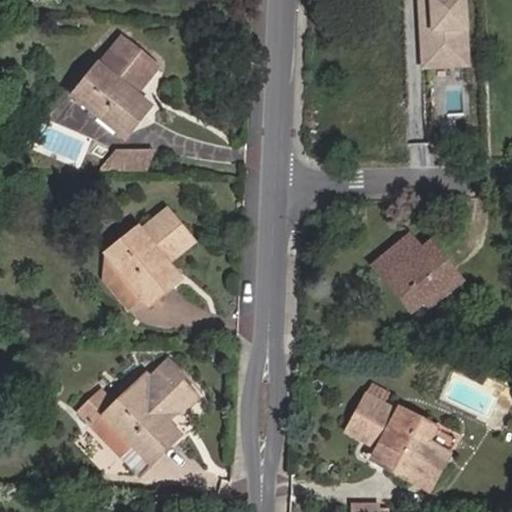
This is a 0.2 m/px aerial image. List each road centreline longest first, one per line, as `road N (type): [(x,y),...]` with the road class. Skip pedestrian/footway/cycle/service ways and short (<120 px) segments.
road 1 (residential): [(276,511),(287,185)]
road 2 (residential): [(511,175),(287,185)]
road 3 (residential): [(287,185),(293,0)]
